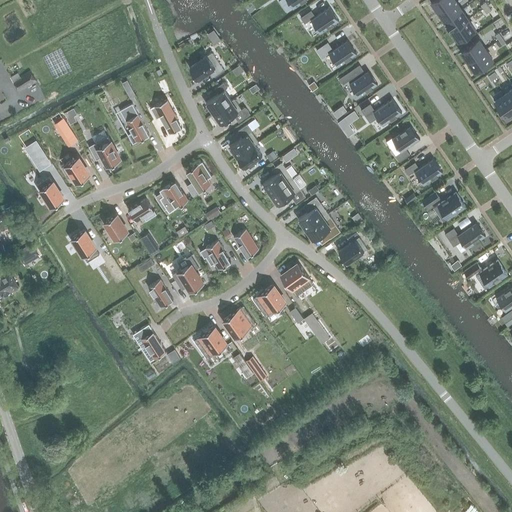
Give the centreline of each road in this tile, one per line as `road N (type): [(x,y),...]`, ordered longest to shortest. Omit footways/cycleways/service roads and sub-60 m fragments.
road 1 (residential): [(511,480),(378,316),(287,238)]
road 2 (residential): [(479,159),(369,0)]
road 3 (residential): [(205,137),(150,175),(66,210)]
road 4 (residential): [(287,238),(234,292),(166,323)]
road 5 (residential): [(287,238),(231,181),(205,137)]
